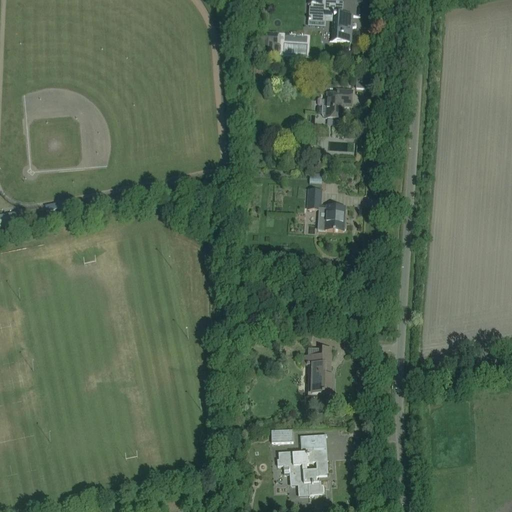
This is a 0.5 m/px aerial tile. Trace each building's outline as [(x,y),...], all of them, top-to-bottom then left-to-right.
[(309,0),(309,6),(311,6),(310,20),(335,22),(334,43),(351,44),(352,30),(356,29),(357,26),(352,26),(353,18),(360,19),(360,18),(353,18),(343,17),(344,4),(334,3),(324,2),(324,0),(309,0)] [(371,79),(359,78),(358,90),(370,91),(371,79)] [(325,119),(327,120),(342,121),(343,108),(351,108),(352,93),(339,92),(338,98),(329,97),(329,102),(323,102),(322,116),(323,118),(325,119)] [(313,159),(312,169),(324,170),(325,160),(313,159)] [(310,176),(310,186),(322,187),(322,177),(310,176)] [(308,213),(320,214),(321,194),(309,193),(308,213)] [(343,225),(344,218),(344,209),(328,208),(327,221),(320,221),(319,232),(327,232),(343,233),(343,232),(344,232),(345,231),(345,226),(344,225),(343,225)] [(0,228),(18,226),(15,214),(0,216),(0,228)] [(331,351),(322,351),(322,359),(303,358),(303,367),(312,367),(312,396),(324,396),(324,399),(333,399),(333,379),(328,378),(328,362),(330,362),(331,351)] [(293,445),(293,433),(271,433),(271,445),(293,445)] [(325,438),(325,437),(299,438),(300,451),(324,450),(323,438),(325,438)] [(328,462),(324,462),(324,451),(326,451),(326,449),(324,450),(300,451),(300,453),(277,454),(278,462),(277,462),(277,467),(284,467),(284,477),(291,477),(291,487),(299,486),(299,494),(308,494),(308,497),(311,497),(321,496),(321,483),(317,484),(316,478),(327,477),(326,468),(325,468),(325,463),(328,463),(328,462)]
